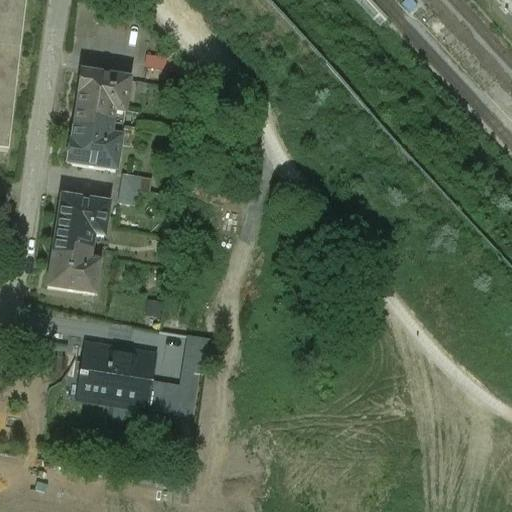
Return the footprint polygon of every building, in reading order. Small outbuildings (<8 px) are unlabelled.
[(24,0),(0,0),(0,46),(19,49),(24,0)] [(19,49),(0,46),(0,151),(7,153),(19,49)] [(128,81),(79,74),(65,167),(115,174),(128,81)] [(190,132),(180,129),(178,138),(188,141),(190,132)] [(139,180),(120,178),(117,204),(137,206),(137,201),(139,180)] [(149,181),(139,180),(137,201),(158,203),(159,194),(148,193),(149,181)] [(108,205),(60,198),(46,291),(94,298),(100,264),(88,262),(92,236),(103,238),(108,205)] [(221,327),(180,320),(176,343),(217,349),(221,327)] [(128,355),(81,347),(76,379),(85,380),(82,395),(145,404),(148,382),(151,363),(127,360),(128,355)] [(164,384),(148,382),(145,404),(143,414),(159,416),(164,384)]
